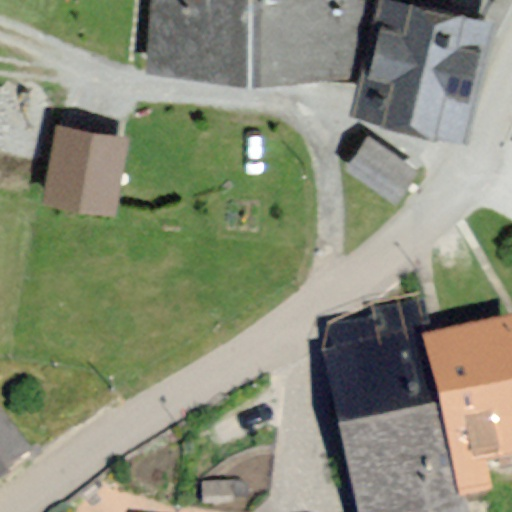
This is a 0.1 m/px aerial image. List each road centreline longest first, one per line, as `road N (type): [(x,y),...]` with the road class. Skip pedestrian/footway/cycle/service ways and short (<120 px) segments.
road 1 (unclassified): [(9,511),(293,321),(438,208),(474,164),(511,63)]
road 2 (track): [(474,164),(334,121),(206,101),(27,42),(0,25)]
